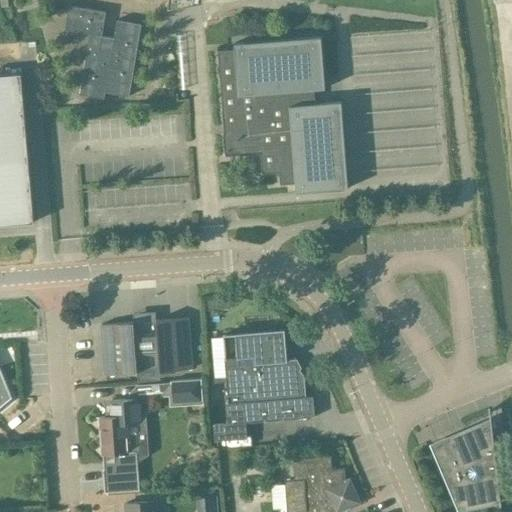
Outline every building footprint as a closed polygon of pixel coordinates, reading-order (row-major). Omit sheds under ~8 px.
[(129,97),(141,24),(117,20),(114,38),(102,36),(106,12),(69,6),(65,30),(89,34),(79,95),(104,99),(105,93),(129,97)] [(295,184),(295,193),(348,189),(341,102),(315,104),(314,90),(324,89),(320,37),(234,43),(234,50),(218,51),(223,125),(224,133),(223,133),(225,156),(260,154),(262,174),(279,173),(280,185),(295,184)] [(20,78),(0,79),(0,222),(5,222),(6,225),(33,223),(20,78)] [(137,374),(138,378),(160,377),(159,372),(192,369),(188,319),(149,322),(148,318),(144,319),(140,319),(140,322),(101,325),(105,376),(137,374)] [(224,334),(226,358),(241,357),(241,364),(288,360),(285,329),(224,334)] [(224,358),(229,424),(314,417),(312,397),(306,397),(304,380),(304,376),(297,367),(291,368),(291,361),(292,361),(292,360),(288,360),(241,364),(241,357),(226,358),(224,358)] [(0,407),(11,398),(0,370),(0,407)] [(204,402),(202,380),(172,383),(174,404),(204,402)] [(99,418),(102,456),(115,455),(134,454),(133,438),(127,439),(126,425),(140,424),(138,399),(111,401),(112,411),(107,418),(99,418)] [(461,506),(467,507),(498,500),(498,502),(499,502),(489,412),(488,412),(489,423),(461,435),(462,440),(443,448),(438,452),(438,459),(442,468),(457,502),(461,506)] [(139,490),(136,454),(134,454),(115,455),(116,469),(103,470),(105,493),(139,490)] [(345,511),(347,511),(347,509),(354,505),(357,499),(349,480),(345,481),(344,469),(331,470),(330,456),(292,459),(294,480),(284,481),(286,511),(345,511)] [(196,498),(197,511),(218,511),(217,496),(196,498)]
